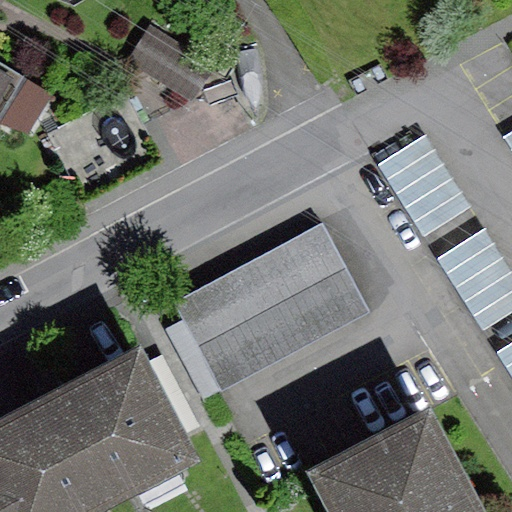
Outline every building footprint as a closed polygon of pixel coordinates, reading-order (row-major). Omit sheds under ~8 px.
[(215,67),(152,26),(128,62),(191,103),(215,67)] [(0,71),(0,104),(15,80),(0,71)] [(127,102),(54,138),(82,196),(156,160),(127,102)] [(471,210),(427,137),(381,164),(425,238),(471,210)] [(324,229),(176,306),(185,322),(165,332),(203,405),(371,317),(324,229)] [(511,267),(489,231),(438,262),(483,334),(511,315),(511,267)] [(511,346),(499,355),(511,374),(511,346)] [(0,511),(116,511),(201,468),(141,354),(58,398),(0,427),(0,511)] [(480,511),(432,420),(310,484),(324,511),(480,511)]
